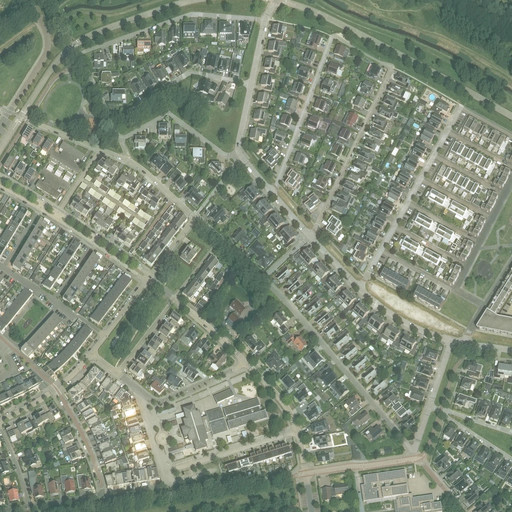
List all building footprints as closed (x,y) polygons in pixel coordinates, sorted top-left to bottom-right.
[(202,26),(202,32),(205,32),(205,34),(215,34),(216,34),(216,28),(213,28),(213,27),(212,27),(212,25),(212,23),(205,23),(205,26),(202,26)] [(231,41),(231,42),(235,42),(235,29),(232,29),(232,27),(228,27),(228,24),(220,24),(220,25),(219,25),(219,33),(220,33),(220,34),(227,34),(230,35),(230,36),(231,36),(231,41)] [(183,25),(183,34),(195,34),(195,38),(199,38),(199,30),(195,30),(195,25),(183,25)] [(241,26),(241,29),(241,33),(238,33),(238,41),(242,41),(242,39),(248,39),(248,34),(249,34),(249,29),(248,29),(248,27),(246,27),(246,26),(241,26)] [(282,32),(283,27),(279,26),(279,27),(274,26),(272,35),(277,36),(276,39),(282,40),(284,33),(282,32)] [(169,33),(169,36),(169,43),(175,43),(175,39),(179,39),(179,29),(176,29),(176,28),(173,28),(173,29),(172,29),(172,33),(169,33)] [(164,33),(161,33),(161,34),(158,34),(158,36),(155,36),(155,43),(158,43),(158,45),(165,45),(165,34),(164,34),(164,33)] [(306,46),(321,51),(321,44),(320,44),(322,39),(313,36),(311,43),(308,42),(306,46)] [(150,41),(146,41),(138,41),(138,53),(143,53),(143,49),(150,50),(150,41)] [(278,49),(279,44),(275,43),(275,45),(270,44),(268,52),(273,53),(273,56),(279,58),(280,50),(278,49)] [(343,57),(346,50),(338,47),(335,55),(336,56),(335,58),(345,62),(347,58),(343,57)] [(119,54),(119,58),(124,58),(124,57),(126,57),(126,58),(129,58),(129,57),(133,57),(133,50),(123,50),(123,48),(119,48),(119,54)] [(194,65),(194,66),(201,67),(203,57),(206,57),(208,51),(202,50),(201,56),(196,55),(196,57),(195,57),(194,62),(195,62),(194,65)] [(302,58),(300,62),(311,66),(312,63),(313,63),(316,55),(308,52),(305,59),(302,58)] [(187,65),(189,63),(186,59),(187,58),(184,54),(178,57),(178,58),(177,56),(174,58),(177,64),(180,62),(183,67),(183,68),(187,65)] [(94,68),(103,68),(103,56),(94,56),(94,68)] [(208,57),(206,68),(207,68),(210,69),(213,70),(215,62),(218,63),(220,56),(216,56),(216,59),(208,57)] [(232,57),(230,67),(233,67),(232,73),(232,74),(234,74),(233,75),(237,76),(237,75),(239,65),(240,63),(240,61),(236,60),(237,58),(232,57)] [(221,59),(219,72),(223,73),(223,72),(225,72),(226,66),(229,66),(230,60),(227,60),(227,61),(221,59)] [(166,63),(163,64),(166,69),(169,68),(173,74),(174,75),(177,73),(176,72),(178,71),(172,60),(166,64),(166,63)] [(274,67),(276,61),(272,60),(272,62),(267,61),(265,69),(270,70),(269,73),(275,75),(277,67),(274,67)] [(332,65),(331,65),(329,70),(326,69),(325,73),(331,75),(332,74),(336,76),(339,69),(342,70),(344,66),(333,62),(332,65)] [(365,76),(375,81),(376,78),(377,78),(381,70),(373,66),(370,74),(367,72),(365,76)] [(158,74),(162,81),(165,79),(165,78),(166,77),(161,69),(158,70),(156,68),(152,71),(155,76),(158,74)] [(299,80),(305,82),(306,79),(307,79),(309,74),(312,75),(313,71),(310,70),(310,71),(302,68),(299,76),(300,77),(299,80)] [(116,73),(111,74),(107,73),(102,74),(102,83),(108,84),(111,82),(111,79),(111,78),(116,77),(119,77),(119,73),(116,73)] [(156,85),(150,76),(147,78),(146,76),(141,79),(145,84),(147,83),(151,89),(154,87),(154,86),(156,85)] [(397,78),(396,81),(398,83),(403,85),(401,88),(407,90),(409,86),(409,85),(406,84),(408,80),(399,76),(398,78),(397,78)] [(265,91),(272,92),(273,84),(271,84),(272,78),(268,78),(268,79),(263,78),(261,86),(266,88),(265,91)] [(131,82),(128,84),(132,91),(135,89),(139,95),(142,93),(142,92),(144,91),(137,80),(132,83),(131,82)] [(330,94),(332,87),(336,88),(337,84),(327,80),(326,83),(324,83),(321,91),(330,94)] [(207,94),(209,88),(211,89),(210,90),(214,92),(217,86),(213,84),(212,85),(210,84),(210,83),(201,81),(200,88),(198,89),(199,91),(199,92),(200,93),(201,95),(203,93),(207,94)] [(366,82),(362,89),(359,88),(357,92),(367,96),(369,94),(370,94),(372,89),(375,90),(377,86),(374,85),(373,86),(366,82)] [(304,87),(296,84),(293,92),(290,90),(288,94),(299,98),(300,95),(301,96),(304,87)] [(229,97),(223,94),(225,88),(222,86),(219,92),(222,94),(217,103),(225,106),(229,97)] [(397,96),(395,98),(404,103),(405,100),(403,99),(406,93),(392,86),(391,89),(390,88),(388,92),(397,96)] [(122,101),(122,97),(125,97),(125,91),(112,91),(112,96),(111,96),(111,101),(122,101)] [(259,95),(258,104),(262,105),(262,108),(268,109),(270,101),(267,101),(268,95),(265,95),(264,96),(259,95)] [(315,109),(323,112),(326,105),(329,106),(330,102),(320,98),(319,101),(318,101),(315,109)] [(356,107),(354,110),(360,112),(361,110),(362,110),(366,102),(358,98),(354,106),(356,107)] [(391,110),(394,112),(398,103),(387,98),(385,100),(384,103),(384,104),(390,107),(388,109),(391,110)] [(284,106),(282,110),(293,114),(294,111),(295,112),(298,103),(293,101),(290,100),(288,105),(287,108),(284,106)] [(431,111),(435,113),(439,115),(440,112),(441,113),(442,111),(447,113),(449,110),(448,110),(450,107),(445,105),(446,104),(442,101),(441,103),(437,100),(431,111)] [(391,110),(389,113),(381,109),(380,113),(379,115),(390,120),(392,117),(396,119),(399,114),(394,112),(391,110)] [(263,121),(265,113),(261,112),(261,113),(256,112),(254,121),(259,122),(258,125),(264,126),(265,121),(263,121)] [(439,115),(435,113),(433,116),(432,115),(429,120),(440,126),(443,121),(440,120),(442,117),(439,115)] [(342,124),(352,128),(354,126),(355,126),(359,118),(350,114),(347,121),(344,120),(342,124)] [(287,130),(288,127),(289,128),(292,119),(284,116),(281,124),(278,122),(276,126),(287,130)] [(308,127),(316,130),(319,122),(318,121),(319,118),(313,116),(312,119),(311,119),(309,125),(306,124),(305,127),(308,128),(308,127)] [(378,130),(384,132),(388,124),(377,118),(376,121),(375,120),(373,124),(380,127),(378,130)] [(473,132),(478,124),(469,119),(463,130),(468,133),(470,131),(473,132)] [(435,129),(437,130),(438,130),(440,126),(429,120),(427,124),(428,125),(427,128),(434,131),(435,129)] [(482,138),(487,129),(478,124),(473,132),(472,135),(477,138),(479,136),(482,138)] [(171,130),(168,130),(167,130),(167,125),(167,126),(159,126),(159,125),(159,130),(158,130),(159,130),(159,132),(158,132),(159,132),(159,137),(167,137),(171,137),(171,132),(171,130)] [(434,131),(427,128),(425,126),(422,130),(423,132),(425,133),(423,135),(432,140),(435,135),(432,134),(434,131)] [(28,128),(28,129),(27,128),(25,131),(26,132),(22,138),(27,141),(26,142),(29,144),(34,137),(31,135),(33,132),(28,128)] [(255,142),(258,143),(260,137),(262,138),(263,135),(266,135),(266,131),(257,129),(257,132),(252,131),(250,140),(255,141),(255,142)] [(491,143),(496,134),(487,129),(482,138),(481,140),(486,143),(488,141),(491,143)] [(338,141),(345,144),(346,142),(347,142),(351,134),(343,130),(339,138),(340,138),(338,141)] [(381,145),(384,146),(385,143),(381,141),(384,136),(373,130),(372,133),(371,132),(370,136),(378,140),(376,142),(381,145)] [(179,131),(174,131),(174,140),(175,140),(175,139),(176,139),(176,144),(185,144),(185,139),(186,139),(186,140),(186,136),(179,136),(179,131)] [(286,135),(278,132),(275,141),(276,141),(275,144),(281,146),(282,143),(283,144),(285,138),(288,139),(289,135),(286,134),(286,135)] [(305,146),(310,148),(312,141),(316,142),(317,138),(307,134),(305,137),(304,137),(302,142),(300,141),(298,145),(303,147),(304,147),(305,147),(305,146)] [(505,140),(505,139),(496,134),(491,143),(490,145),(496,148),(497,146),(500,148),(502,146),(505,140)] [(38,135),(36,138),(34,137),(29,144),(32,146),(33,145),(37,148),(36,149),(39,151),(41,147),(46,140),(43,139),(44,138),(38,135)] [(423,142),(429,145),(430,145),(432,140),(423,135),(422,138),(419,136),(417,141),(419,142),(422,144),(423,142)] [(146,138),(135,138),(135,142),(134,142),(134,143),(135,143),(135,148),(145,148),(145,149),(146,149),(146,138)] [(46,140),(41,147),(43,149),(42,150),(47,153),(46,154),(50,156),(50,157),(53,151),(54,150),(52,148),(53,145),(53,144),(48,141),(46,140)] [(381,145),(376,142),(375,142),(373,144),(367,141),(367,142),(366,142),(365,144),(365,145),(364,147),(374,152),(377,146),(380,147),(381,145)] [(426,146),(422,144),(419,142),(417,145),(416,144),(413,149),(424,155),(427,150),(424,149),(426,146)] [(64,165),(74,150),(63,143),(60,148),(63,151),(60,156),(53,151),(50,157),(63,165),(64,165)] [(460,156),(465,148),(456,143),(449,154),(455,157),(456,155),(460,156)] [(342,150),(335,146),(332,154),(329,152),(327,156),(337,161),(338,158),(339,158),(343,150),(342,150)] [(469,161),(474,153),(465,148),(460,156),(458,159),(464,162),(465,160),(469,161)] [(276,163),(281,158),(273,150),(271,151),(270,149),(266,153),(268,155),(276,163)] [(419,158),(421,159),(422,159),(424,155),(413,149),(409,156),(415,159),(418,161),(419,158)] [(74,150),(64,165),(65,166),(64,166),(78,174),(81,169),(74,164),(77,159),(81,161),(84,156),(74,150)] [(191,150),(191,152),(193,154),(193,158),(197,158),(200,160),(200,164),(204,164),(204,150),(191,150)] [(370,159),(372,155),(362,150),(361,153),(360,152),(358,156),(366,159),(364,162),(370,165),(372,160),(370,159)] [(295,163),(303,166),(306,159),(309,160),(310,156),(300,152),(299,155),(298,155),(295,163)] [(478,166),(483,158),(474,153),(469,161),(467,164),(473,167),(474,165),(478,166)] [(278,164),(276,163),(268,155),(263,160),(272,170),(278,164)] [(165,164),(162,161),(164,159),(160,156),(158,157),(157,157),(157,158),(156,157),(154,160),(155,160),(152,164),(152,163),(151,164),(152,164),(159,171),(160,171),(160,170),(163,173),(166,170),(169,172),(173,168),(167,162),(165,164)] [(415,159),(409,156),(405,163),(416,169),(419,164),(413,161),(415,159)] [(3,166),(4,167),(9,171),(9,170),(11,167),(14,169),(18,162),(15,160),(14,161),(10,158),(6,164),(5,163),(3,166)] [(491,164),(492,163),(483,158),(478,166),(476,169),(482,172),(483,170),(487,172),(488,169),(491,164)] [(98,166),(97,166),(95,169),(98,172),(99,171),(101,173),(107,163),(108,162),(106,161),(106,162),(102,159),(98,166)] [(22,178),(26,171),(24,169),(25,168),(21,165),(21,164),(18,162),(14,169),(16,171),(14,173),(14,174),(19,177),(19,176),(22,178)] [(108,162),(107,163),(101,173),(106,176),(112,166),(113,166),(108,162)] [(336,166),(328,162),(324,170),(321,168),(319,172),(329,177),(331,174),(332,174),(336,166)] [(366,176),(366,177),(367,174),(366,173),(368,167),(357,162),(356,164),(355,164),(354,167),(360,170),(359,173),(366,176)] [(213,172),(215,170),(219,174),(220,172),(221,172),(224,172),(224,164),(221,164),(221,163),(212,163),(210,165),(212,167),(210,169),(213,172)] [(411,172),(413,174),(414,174),(416,169),(405,163),(401,170),(406,173),(409,175),(411,172)] [(112,166),(106,176),(108,177),(107,178),(111,180),(113,177),(113,176),(117,169),(113,167),(114,166),(113,166),(112,166)] [(446,180),(451,171),(442,166),(436,177),(442,181),(443,178),(446,180)] [(46,193),(56,178),(55,177),(56,177),(42,168),(39,174),(46,178),(43,184),(39,181),(36,187),(46,193)] [(502,179),(506,181),(511,173),(502,168),(499,172),(504,174),(502,179)] [(22,178),(24,179),(24,180),(29,183),(30,183),(32,180),(34,182),(37,178),(39,175),(35,172),(34,173),(30,170),(28,172),(26,171),(22,178)] [(173,183),(175,185),(175,186),(181,191),(186,185),(183,181),(184,181),(179,177),(182,174),(177,170),(173,175),(177,179),(173,183)] [(406,173),(401,170),(397,177),(408,184),(411,179),(405,176),(406,173)] [(297,184),(301,178),(292,171),(287,177),(289,179),(297,184)] [(455,185),(460,176),(451,171),(446,180),(445,182),(451,186),(452,183),(455,185)] [(366,176),(359,173),(357,176),(351,173),(351,174),(350,173),(349,176),(348,179),(357,183),(359,179),(362,181),(363,178),(365,179),(366,177),(366,176)] [(120,186),(122,187),(129,177),(128,176),(124,174),(119,181),(119,180),(117,184),(120,186)] [(465,190),(469,181),(460,176),(455,185),(454,188),(460,191),(461,188),(465,190)] [(129,177),(122,187),(127,191),(134,181),(134,180),(129,177)] [(406,188),(408,184),(397,177),(394,182),(392,181),(391,184),(392,184),(398,187),(399,185),(406,188)] [(56,178),(46,193),(57,200),(60,194),(57,192),(60,187),(67,192),(71,186),(57,178),(56,178)] [(328,182),(320,178),(317,185),(314,184),(312,188),(322,192),(323,190),(324,190),(328,182)] [(301,187),(297,184),(289,179),(285,184),(294,191),(296,189),(298,191),(301,187)] [(502,189),(506,181),(502,179),(499,183),(495,181),(493,185),(502,189)] [(134,180),(134,181),(127,191),(129,192),(133,195),(135,191),(139,184),(135,181),(136,181),(134,180)] [(478,188),(479,187),(469,181),(465,190),(463,193),(469,196),(470,193),(474,195),(475,193),(478,188)] [(345,184),(344,184),(343,187),(343,188),(350,191),(349,194),(356,197),(358,192),(355,191),(356,187),(346,182),(345,184)] [(108,190),(109,189),(102,184),(99,189),(106,193),(108,190)] [(397,190),(398,187),(392,184),(390,187),(393,188),(390,193),(400,198),(403,193),(397,190)] [(248,199),(256,192),(255,191),(256,190),(254,187),(253,188),(253,187),(247,192),(245,190),(239,196),(241,198),(242,197),(244,199),(246,197),(248,199)] [(142,200),(144,202),(151,192),(151,191),(150,191),(146,188),(141,195),(138,199),(142,201),(142,200)] [(199,193),(193,188),(188,193),(191,196),(189,198),(197,206),(203,199),(198,194),(199,193)] [(151,191),(151,192),(144,202),(149,205),(156,195),(151,191)] [(253,207),(257,203),(255,201),(260,197),(260,196),(261,195),(259,193),(258,193),(256,192),(248,199),(251,202),(250,202),(250,204),(253,207)] [(435,204),(440,196),(433,192),(431,194),(428,192),(425,198),(435,204)] [(348,207),(352,198),(340,193),(339,195),(338,195),(337,199),(343,202),(342,204),(343,205),(348,207)] [(395,201),(397,202),(397,203),(400,198),(390,193),(388,197),(389,198),(387,201),(388,201),(393,204),(395,201)] [(489,203),(494,205),(498,197),(489,193),(487,197),(491,199),(489,203)] [(315,208),(316,208),(321,204),(314,195),(312,196),(311,194),(307,198),(308,200),(309,200),(315,208)] [(156,195),(149,205),(151,207),(155,209),(157,206),(156,206),(161,199),(157,196),(156,195)] [(75,210),(82,200),(80,199),(80,198),(77,196),(74,200),(75,200),(70,207),(75,210)] [(446,209),(449,204),(445,202),(446,200),(440,196),(435,204),(446,209)] [(80,214),(87,204),(82,200),(75,210),(80,214)] [(317,210),(316,208),(315,208),(309,200),(308,200),(305,203),(306,205),(304,206),(311,215),(317,210)] [(261,212),(268,206),(267,204),(268,204),(265,201),(264,201),(259,206),(257,203),(253,207),(258,214),(259,213),(261,212)] [(392,206),(393,204),(388,201),(387,204),(385,202),(382,207),(392,213),(395,208),(392,206)] [(490,214),(494,205),(489,203),(487,207),(483,205),(481,209),(490,214)] [(16,212),(25,217),(28,213),(26,211),(27,208),(21,204),(16,212)] [(87,204),(80,214),(85,217),(90,210),(91,210),(93,207),(89,205),(87,204)] [(348,207),(343,205),(341,207),(334,204),(332,208),(333,208),(332,210),(342,215),(345,209),(347,210),(348,207)] [(456,215),(460,208),(453,204),(452,206),(449,204),(446,209),(456,215)] [(209,211),(212,214),(209,217),(216,224),(220,220),(223,223),(226,219),(223,216),(225,215),(218,208),(217,209),(214,205),(209,211)] [(264,221),(269,217),(267,215),(272,210),(273,209),(270,206),(269,207),(268,206),(261,212),(259,213),(263,218),(262,219),(264,221)] [(386,216),(389,217),(392,213),(382,207),(381,209),(380,209),(379,209),(376,213),(377,214),(377,213),(382,216),(385,218),(386,216)] [(460,208),(456,215),(466,221),(467,220),(469,215),(466,214),(467,211),(460,208)] [(97,225),(104,215),(102,214),(102,213),(99,211),(96,214),(97,215),(92,221),(97,225)] [(22,222),(25,217),(16,212),(13,217),(22,222)] [(175,218),(184,224),(187,220),(179,213),(175,218)] [(380,219),(382,216),(377,213),(377,214),(375,216),(378,218),(375,222),(384,227),(387,222),(380,219)] [(280,219),(279,218),(280,217),(277,214),(276,215),(271,219),(269,217),(264,221),(266,224),(268,222),(272,227),(280,219)] [(102,228),(109,218),(104,215),(97,225),(102,228)] [(422,227),(426,220),(419,216),(418,218),(415,216),(412,222),(422,227)] [(19,227),(22,222),(13,217),(10,221),(19,227)] [(339,231),(342,227),(340,226),(342,224),(332,217),(328,223),(339,231)] [(477,227),(482,230),(486,221),(477,217),(475,221),(479,223),(477,227)] [(109,218),(102,228),(107,232),(112,225),(115,222),(111,219),(111,220),(109,218)] [(181,227),(184,224),(175,218),(176,218),(172,223),(180,228),(181,227)] [(38,225),(45,229),(47,225),(48,225),(50,222),(45,219),(43,222),(41,220),(40,221),(39,220),(38,222),(39,223),(38,225)] [(276,234),(281,231),(279,228),(284,224),(284,223),(282,220),(281,221),(280,219),(272,227),(275,231),(274,232),(276,234)] [(432,233),(435,228),(432,226),(433,224),(426,220),(422,227),(432,233)] [(16,231),(19,227),(10,221),(8,226),(16,231)] [(384,227),(375,222),(373,221),(370,226),(372,226),(370,229),(372,230),(377,233),(379,230),(381,232),(384,227)] [(178,230),(180,228),(172,223),(169,227),(176,233),(179,230),(178,230)] [(342,233),(339,231),(328,223),(328,224),(330,225),(326,231),(337,239),(342,233)] [(42,234),(45,229),(38,225),(35,230),(42,234)] [(119,240),(126,230),(124,228),(120,225),(118,229),(114,236),(119,240)] [(14,236),(16,231),(8,226),(9,227),(6,231),(14,236)] [(174,237),(176,233),(169,227),(168,228),(169,228),(166,233),(165,232),(172,238),(173,236),(174,237)] [(443,239),(447,231),(440,227),(439,230),(435,228),(432,233),(434,234),(443,239)] [(477,238),(482,230),(477,227),(475,231),(471,229),(468,233),(477,238)] [(284,239),(292,233),(290,232),(291,231),(289,228),(288,229),(288,228),(283,233),(281,231),(276,234),(280,239),(282,237),(284,239)] [(39,238),(42,234),(35,230),(32,234),(39,238)] [(124,243),(131,233),(126,230),(119,240),(124,243)] [(245,235),(240,230),(238,233),(237,232),(236,232),(234,234),(234,235),(235,236),(232,239),(238,244),(240,241),(245,246),(250,241),(244,236),(245,235)] [(376,235),(377,233),(372,230),(371,232),(368,231),(365,236),(376,242),(379,237),(376,235)] [(11,241),(14,236),(6,231),(3,236),(2,235),(11,241)] [(447,231),(443,239),(453,245),(453,244),(456,239),(453,237),(454,235),(447,231)] [(171,239),(172,238),(165,232),(161,237),(169,243),(171,240),(171,239)] [(131,233),(124,243),(129,246),(134,240),(137,236),(133,234),(131,233)] [(292,233),(284,239),(286,242),(284,244),(286,246),(284,247),(286,249),(292,244),(290,242),(296,238),(295,237),(296,236),(294,234),(293,234),(292,233)] [(36,243),(39,238),(32,234),(29,239),(36,243)] [(0,240),(8,245),(11,241),(2,235),(0,238),(0,240)] [(367,243),(373,246),(376,242),(365,236),(362,240),(360,239),(359,242),(366,245),(367,243)] [(167,246),(169,243),(161,237),(159,240),(157,238),(156,240),(158,242),(165,247),(166,246),(167,246)] [(34,248),(36,243),(29,239),(27,244),(34,248)] [(8,246),(8,245),(0,240),(0,246),(5,250),(7,248),(8,249),(9,247),(8,246)] [(409,251),(413,244),(406,240),(405,242),(401,240),(398,245),(409,251)] [(70,245),(77,251),(81,246),(73,241),(70,245)] [(464,252),(469,254),(473,246),(464,241),(462,245),(467,247),(464,252)] [(164,249),(165,247),(158,242),(154,246),(162,252),(164,249)] [(191,242),(180,257),(189,265),(201,250),(191,242)] [(261,267),(262,266),(265,269),(270,264),(270,265),(273,262),(272,261),(275,259),(271,255),(269,257),(261,249),(263,247),(258,243),(251,250),(258,256),(258,255),(260,257),(256,261),(259,263),(258,264),(261,267)] [(34,248),(27,244),(26,244),(25,244),(24,245),(25,246),(24,248),(31,252),(34,248)] [(419,257),(422,252),(419,250),(420,248),(413,244),(409,251),(419,257)] [(74,255),(77,251),(70,245),(67,250),(66,249),(74,255)] [(365,256),(368,250),(358,245),(355,251),(365,256)] [(159,256),(162,252),(154,246),(154,247),(155,247),(151,252),(150,251),(158,257),(159,255),(159,256)] [(28,257),(31,252),(24,248),(21,253),(28,257)] [(71,260),(74,255),(66,249),(63,254),(71,260)] [(304,262),(312,255),(310,252),(308,250),(303,254),(301,252),(294,258),(297,261),(299,259),(303,263),(304,262)] [(156,259),(158,257),(150,251),(147,256),(146,255),(146,256),(154,262),(157,259),(156,259)] [(367,258),(365,256),(355,251),(351,257),(354,258),(354,259),(363,264),(367,258)] [(430,263),(434,255),(427,251),(426,254),(422,252),(419,257),(430,263)] [(465,262),(469,254),(464,252),(462,256),(458,254),(456,258),(465,262)] [(25,262),(28,257),(21,253),(18,257),(25,262)] [(90,259),(97,263),(100,259),(101,260),(103,257),(97,253),(95,256),(93,254),(92,255),(91,254),(90,256),(91,257),(90,259)] [(68,264),(71,260),(63,254),(60,258),(68,264)] [(309,271),(314,266),(312,263),(317,259),(314,257),(312,255),(304,262),(308,267),(306,268),(309,271)] [(434,255),(430,263),(440,268),(443,263),(439,261),(441,259),(434,255)] [(151,266),(154,262),(146,256),(143,260),(151,266)] [(22,266),(25,262),(18,257),(15,262),(22,266)] [(208,262),(216,268),(219,264),(211,257),(208,262)] [(65,268),(68,264),(60,258),(61,259),(58,263),(65,268)] [(94,268),(97,263),(90,259),(87,263),(94,268)] [(58,263),(57,263),(55,261),(52,266),(55,268),(62,273),(65,268),(58,263)] [(20,271),(22,266),(15,262),(13,267),(20,271)] [(216,268),(208,262),(205,265),(206,265),(204,267),(211,272),(214,267),(216,268)] [(91,272),(94,268),(87,263),(84,268),(91,272)] [(317,276),(325,268),(323,266),(321,263),(316,268),(314,266),(309,271),(311,273),(313,272),(317,276)] [(281,274),(277,278),(281,283),(290,275),(286,270),(288,268),(286,266),(279,272),(281,274)] [(452,276),(457,278),(461,270),(452,266),(450,270),(454,272),(452,276)] [(207,277),(211,272),(204,267),(203,269),(203,268),(200,271),(207,277)] [(59,277),(62,273),(55,268),(52,272),(59,277)] [(88,277),(91,272),(84,268),(81,272),(88,277)] [(323,284),(327,279),(325,277),(330,272),(327,270),(325,268),(317,276),(321,280),(320,281),(323,284)] [(52,272),(51,272),(49,270),(46,275),(49,277),(56,282),(58,280),(59,281),(60,279),(59,278),(59,277),(52,272)] [(389,272),(385,270),(380,278),(385,281),(389,272)] [(511,288),(511,270),(477,327),(477,328),(477,329),(477,330),(478,330),(511,336),(511,320),(498,318),(495,316),(511,288)] [(203,281),(207,277),(200,271),(198,274),(198,275),(197,277),(204,282),(203,281)] [(85,281),(88,277),(81,272),(78,277),(85,281)] [(289,287),(286,289),(289,292),(288,292),(290,294),(300,285),(296,281),(298,279),(302,276),(299,272),(294,277),(295,278),(289,283),(291,285),(289,287)] [(385,281),(389,283),(393,275),(389,272),(385,281)] [(122,275),(119,280),(128,287),(132,282),(129,281),(132,278),(126,273),(124,276),(122,275)] [(398,277),(393,275),(389,283),(393,285),(398,277)] [(453,287),(457,278),(452,276),(450,280),(446,278),(444,282),(453,287)] [(53,286),(56,282),(49,277),(46,281),(45,281),(53,286)] [(85,281),(78,277),(77,277),(76,277),(75,279),(76,279),(75,281),(82,286),(85,281)] [(201,287),(204,282),(197,277),(196,278),(195,278),(193,281),(201,287)] [(330,290),(338,282),(336,280),(334,277),(330,282),(327,279),(323,284),(325,286),(326,286),(330,290)] [(393,285),(397,288),(402,279),(398,277),(393,285)] [(402,279),(397,288),(401,290),(406,282),(402,279)] [(124,292),(128,287),(119,280),(115,285),(116,286),(124,292)] [(50,291),(53,286),(45,281),(42,285),(50,291)] [(78,290),(82,286),(75,281),(72,286),(78,290)] [(197,292),(201,287),(193,281),(190,284),(191,284),(190,286),(197,292)] [(336,297),(341,293),(338,291),(343,286),(340,284),(338,282),(330,290),(334,294),(333,295),(336,297)] [(410,284),(406,282),(401,290),(406,292),(410,284)] [(18,291),(29,300),(33,295),(21,286),(20,288),(23,291),(21,293),(18,291)] [(75,295),(78,290),(72,286),(69,290),(75,295)] [(121,297),(124,292),(116,286),(112,290),(111,290),(121,297)] [(193,296),(197,292),(190,286),(188,288),(188,287),(186,290),(194,297),(193,296)] [(301,296),(296,300),(301,305),(310,296),(307,292),(310,289),(307,286),(299,294),(301,296)] [(414,297),(418,299),(423,291),(418,289),(414,297)] [(72,299),(75,295),(69,290),(66,295),(72,299)] [(117,302),(121,297),(111,290),(108,294),(117,302)] [(190,301),(194,297),(186,290),(182,295),(190,301)] [(25,305),(29,300),(18,291),(16,293),(20,295),(17,298),(14,295),(14,296),(25,305)] [(344,303),(352,295),(349,293),(348,291),(343,295),(341,293),(336,297),(339,300),(339,299),(344,303)] [(427,293),(423,291),(418,299),(422,302),(427,293)] [(427,293),(422,302),(427,304),(431,296),(427,293)] [(113,306),(117,302),(108,294),(104,299),(113,306)] [(69,304),(72,299),(66,295),(63,299),(69,304)] [(350,311),(354,307),(352,304),(356,299),(354,298),(352,295),(344,303),(348,308),(347,308),(350,311)] [(21,309),(25,305),(14,296),(13,297),(16,300),(13,303),(10,300),(21,309)] [(427,304),(431,306),(435,298),(431,296),(427,304)] [(311,307),(306,311),(311,316),(312,315),(312,314),(319,309),(316,304),(320,301),(317,298),(309,305),(311,307)] [(431,306),(435,309),(440,300),(435,298),(431,306)] [(110,311),(113,306),(104,299),(100,304),(110,311)] [(17,314),(21,309),(10,300),(9,302),(12,305),(10,307),(6,305),(17,314)] [(238,328),(243,322),(236,316),(238,313),(240,315),(245,309),(241,305),(240,305),(238,304),(239,303),(236,300),(230,306),(236,311),(233,313),(228,319),(229,319),(238,328)] [(444,303),(440,300),(435,309),(439,311),(444,303)] [(106,316),(110,311),(100,304),(97,309),(106,316)] [(358,317),(365,308),(363,306),(361,304),(356,309),(354,307),(350,311),(352,314),(353,313),(358,317)] [(14,319),(17,314),(6,305),(5,307),(8,309),(6,312),(3,309),(2,310),(14,319)] [(364,324),(368,319),(366,317),(370,312),(367,310),(365,308),(358,317),(362,321),(361,321),(364,324)] [(102,321),(106,316),(97,309),(98,310),(94,314),(102,321)] [(0,315),(10,323),(14,319),(2,310),(1,311),(4,314),(2,317),(0,315)] [(318,321),(316,322),(320,327),(322,325),(324,328),(335,319),(332,316),(329,319),(325,314),(323,312),(319,316),(321,318),(318,321)] [(172,324),(178,329),(179,329),(181,326),(177,324),(181,319),(173,313),(169,318),(174,321),(172,324)] [(274,319),(275,320),(275,321),(277,323),(278,323),(281,327),(279,329),(282,332),(287,328),(284,325),(287,322),(280,313),(278,315),(277,315),(275,317),(274,318),(274,319)] [(63,330),(61,328),(58,326),(60,323),(63,326),(65,324),(54,314),(50,319),(63,330)] [(99,326),(102,321),(94,314),(90,319),(99,326)] [(0,323),(6,328),(10,323),(0,315),(0,317),(1,319),(0,319),(0,323)] [(373,329),(379,320),(377,318),(375,316),(371,321),(368,319),(364,324),(367,326),(368,325),(373,329)] [(61,332),(63,330),(50,319),(46,323),(57,333),(54,330),(56,327),(61,332)] [(238,328),(229,319),(226,323),(235,331),(238,328)] [(380,336),(383,331),(381,329),(385,323),(382,322),(379,320),(373,329),(377,332),(377,333),(380,336)] [(330,329),(325,334),(330,339),(331,337),(339,330),(335,325),(336,324),(334,322),(328,327),(330,329)] [(55,334),(57,333),(46,323),(42,328),(53,337),(50,334),(52,332),(55,334)] [(178,329),(172,324),(170,326),(166,323),(162,327),(170,334),(174,329),(176,331),(178,329)] [(79,331),(89,338),(92,333),(83,326),(79,331)] [(166,338),(170,334),(162,327),(158,332),(163,336),(161,338),(166,342),(168,339),(166,338)] [(387,342),(388,340),(395,331),(392,329),(390,327),(386,332),(383,331),(380,336),(377,339),(381,341),(382,339),(387,342)] [(51,339),(53,337),(42,328),(38,332),(49,342),(46,339),(48,336),(51,339)] [(188,340),(192,343),(198,334),(192,329),(188,335),(185,333),(180,340),(185,344),(188,340)] [(345,337),(349,333),(347,330),(338,337),(340,340),(334,345),(339,350),(348,341),(345,337)] [(85,343),(89,338),(79,331),(80,332),(77,337),(76,336),(85,343)] [(396,347),(399,341),(397,339),(400,333),(397,332),(395,331),(388,340),(393,343),(392,345),(396,347)] [(47,343),(49,342),(38,332),(34,337),(44,346),(45,346),(42,343),(44,340),(47,343)] [(362,335),(358,339),(363,345),(367,342),(362,335)] [(81,348),(85,343),(76,336),(72,341),(81,348)] [(43,348),(44,346),(34,337),(30,341),(40,351),(41,351),(37,348),(40,345),(43,348)] [(166,342),(161,338),(159,340),(155,337),(151,342),(159,348),(163,343),(164,344),(166,342)] [(261,342),(258,345),(251,337),(250,338),(249,338),(247,340),(247,341),(245,342),(253,351),(258,347),(261,351),(265,347),(261,342)] [(294,340),(295,340),(292,337),(286,342),(289,345),(292,342),(294,343),(293,343),(295,345),(296,344),(298,347),(297,348),(301,352),(308,346),(301,337),(295,342),(294,340)] [(405,350),(411,340),(408,339),(405,337),(402,342),(399,341),(396,347),(399,349),(400,347),(405,350)] [(199,340),(190,352),(195,355),(199,350),(204,353),(210,345),(204,340),(202,342),(199,340)] [(411,340),(405,350),(410,353),(410,354),(413,356),(416,350),(413,348),(416,343),(413,341),(411,340)] [(39,352),(40,351),(30,341),(26,345),(33,352),(36,349),(39,352)] [(77,353),(81,348),(72,341),(68,345),(77,353)] [(155,352),(159,348),(151,342),(147,347),(152,350),(150,352),(155,356),(157,353),(155,352)] [(28,358),(33,352),(26,345),(21,351),(28,358)] [(73,358),(77,353),(68,345),(64,350),(73,358)] [(344,356),(348,361),(358,353),(354,348),(355,347),(353,345),(347,349),(349,352),(344,356)] [(429,359),(436,361),(438,355),(435,354),(435,353),(432,351),(432,352),(430,352),(431,351),(425,348),(423,355),(424,355),(422,360),(428,362),(429,359)] [(68,362),(73,358),(64,350),(60,354),(68,362)] [(155,356),(150,352),(148,354),(144,351),(140,356),(148,362),(152,357),(153,359),(155,356)] [(175,356),(171,352),(165,359),(170,363),(175,356)] [(283,359),(281,360),(276,355),(277,354),(275,352),(271,355),(273,357),(268,361),(269,362),(266,364),(271,369),(273,367),(278,372),(286,365),(284,364),(286,362),(283,359)] [(310,354),(304,360),(308,364),(309,363),(311,361),(316,367),(318,365),(319,366),(323,363),(322,362),(323,361),(320,358),(320,357),(319,358),(319,357),(319,356),(318,356),(316,353),(312,357),(310,354)] [(64,367),(68,362),(60,354),(56,358),(64,367)] [(213,363),(212,364),(213,364),(213,366),(215,367),(216,366),(219,369),(223,363),(224,363),(225,362),(225,361),(226,360),(219,355),(217,358),(212,354),(208,360),(213,363)] [(144,367),(148,362),(140,356),(136,361),(141,364),(139,366),(144,370),(146,368),(144,367)] [(353,367),(358,372),(367,364),(363,359),(361,356),(356,361),(358,363),(353,367)] [(59,371),(64,367),(56,358),(51,362),(59,371)] [(50,378),(59,371),(51,362),(42,370),(50,378)] [(196,369),(192,366),(188,362),(184,367),(188,369),(184,373),(193,380),(198,374),(195,371),(196,369)] [(431,367),(420,363),(418,368),(420,369),(419,373),(431,377),(431,375),(432,375),(433,372),(432,372),(433,371),(430,370),(431,367)] [(466,366),(465,369),(466,370),(466,371),(471,372),(471,373),(473,373),(472,376),(479,379),(480,373),(482,367),(477,365),(477,364),(472,363),(472,365),(468,364),(467,366),(466,366)] [(144,370),(139,366),(137,369),(133,365),(129,370),(137,376),(141,372),(142,373),(144,370)] [(504,376),(506,366),(499,365),(498,371),(495,371),(494,378),(500,379),(500,376),(504,376)] [(363,378),(367,383),(377,375),(373,370),(374,370),(372,367),(366,372),(368,374),(363,378)] [(91,383),(95,379),(94,368),(86,377),(87,377),(83,382),(82,381),(87,387),(91,383)] [(106,379),(102,376),(103,375),(94,368),(95,379),(102,384),(103,384),(106,379)] [(175,376),(177,373),(171,368),(167,373),(171,376),(168,381),(173,385),(172,385),(175,388),(176,387),(181,381),(175,376)] [(319,372),(311,378),(314,381),(319,377),(321,379),(323,381),(324,383),(326,385),(329,382),(330,383),(333,380),(336,377),(334,375),(333,373),(331,371),(328,374),(327,374),(324,376),(325,377),(324,378),(322,375),(319,372)] [(486,377),(484,382),(488,384),(493,385),(493,381),(494,371),(490,371),(490,377),(486,377)] [(43,382),(34,374),(31,376),(33,379),(29,382),(34,390),(38,387),(37,385),(40,384),(39,384),(43,382)] [(164,383),(155,376),(151,380),(154,383),(150,388),(159,395),(165,388),(161,386),(164,383)] [(423,378),(417,376),(415,382),(418,383),(417,387),(426,390),(428,384),(422,381),(423,378)] [(21,383),(20,381),(18,377),(15,378),(19,385),(20,387),(16,389),(19,397),(24,395),(24,393),(26,392),(22,386),(21,383)] [(285,378),(282,381),(283,382),(282,382),(289,390),(293,387),(295,389),(299,385),(297,383),(295,385),(288,377),(286,379),(285,378)] [(114,385),(113,385),(109,382),(110,381),(107,378),(106,379),(103,384),(102,384),(100,387),(105,390),(104,391),(107,394),(108,393),(108,392),(114,385)] [(373,385),(375,387),(372,389),(374,392),(376,395),(386,386),(382,381),(380,379),(373,385)] [(472,386),(475,386),(476,382),(468,379),(467,381),(466,382),(464,381),(464,382),(462,382),(460,388),(461,388),(464,389),(464,390),(467,391),(467,390),(470,391),(472,386)] [(22,386),(26,392),(28,391),(30,394),(34,392),(33,390),(34,390),(29,382),(23,386),(22,386)] [(68,394),(78,395),(83,391),(86,388),(81,382),(82,383),(77,387),(76,386),(68,394)] [(335,383),(331,387),(340,398),(348,391),(341,383),(337,386),(335,383)] [(121,390),(117,387),(117,386),(114,384),(113,385),(114,385),(108,392),(108,393),(112,396),(111,397),(114,399),(121,390)] [(12,399),(6,387),(5,385),(3,386),(6,394),(2,396),(5,404),(10,402),(10,400),(12,399)] [(300,393),(295,397),(300,403),(302,401),(303,402),(305,400),(305,399),(308,396),(305,391),(307,389),(303,385),(297,390),(300,393)] [(19,397),(16,389),(11,391),(9,386),(6,387),(12,399),(14,398),(15,400),(19,397)] [(413,393),(411,399),(422,403),(424,396),(417,394),(418,391),(411,388),(410,392),(413,393)] [(119,403),(130,396),(129,397),(124,393),(124,392),(121,389),(121,390),(114,399),(119,403)] [(234,397),(231,389),(214,397),(217,404),(234,397)] [(383,402),(387,407),(395,400),(391,395),(390,395),(386,390),(381,395),(384,399),(385,399),(383,402)] [(84,403),(78,395),(68,394),(74,403),(75,402),(79,406),(84,403)] [(457,398),(455,405),(459,406),(458,406),(461,407),(462,407),(464,408),(466,402),(469,402),(475,404),(476,400),(471,398),(462,395),(461,398),(460,398),(458,398),(458,399),(457,398)] [(132,407),(133,406),(132,403),(131,403),(129,397),(130,396),(119,403),(121,410),(132,407)] [(230,430),(230,429),(239,426),(239,427),(267,418),(267,419),(265,411),(260,412),(259,407),(260,407),(258,399),(257,399),(258,400),(252,402),(252,401),(224,409),(223,409),(226,417),(227,417),(228,422),(227,422),(230,430)] [(349,414),(352,417),(358,412),(355,409),(360,406),(356,401),(354,399),(351,400),(346,404),(352,411),(349,414)] [(91,409),(93,409),(91,405),(89,406),(86,401),(84,403),(79,406),(77,407),(79,410),(80,410),(83,414),(91,409)] [(480,409),(478,415),(478,416),(481,417),(481,416),(484,417),(488,407),(483,405),(484,402),(479,401),(477,408),(480,409)] [(498,404),(495,403),(492,402),(489,411),(492,412),(490,419),(494,421),(494,420),(497,421),(500,410),(501,407),(497,406),(498,404)] [(307,417),(310,421),(315,417),(316,418),(320,416),(315,410),(318,407),(314,403),(308,407),(311,410),(306,414),(308,416),(307,417)] [(396,412),(402,407),(398,403),(397,404),(395,406),(392,408),(396,412)] [(49,415),(52,421),(55,419),(54,418),(59,414),(54,406),(49,409),(51,414),(49,415)] [(197,451),(206,448),(204,441),(207,440),(205,434),(211,432),(212,435),(227,431),(220,409),(206,413),(207,417),(201,419),(199,412),(196,413),(194,406),(184,409),(187,419),(183,420),(184,424),(183,426),(180,427),(184,439),(187,438),(189,438),(190,442),(194,441),(197,451)] [(134,412),(132,407),(121,410),(122,413),(124,413),(125,418),(135,415),(136,415),(135,411),(134,412)] [(400,418),(401,418),(401,417),(406,413),(408,412),(407,412),(406,412),(403,408),(397,414),(400,418)] [(94,414),(91,409),(83,414),(82,415),(84,418),(85,417),(88,422),(96,417),(96,418),(98,417),(95,413),(94,414)] [(511,416),(511,411),(507,410),(504,409),(501,416),(504,417),(502,423),(503,423),(502,424),(506,425),(509,426),(511,416)] [(52,421),(49,415),(46,417),(44,412),(38,415),(43,424),(48,421),(50,424),(53,422),(52,421)] [(401,418),(402,419),(401,419),(404,422),(404,421),(405,422),(402,425),(403,425),(402,426),(404,428),(405,428),(407,430),(408,429),(411,427),(410,427),(415,423),(410,418),(409,417),(407,415),(406,413),(401,417),(401,418)] [(360,414),(358,416),(352,421),(356,426),(360,423),(362,426),(365,424),(368,422),(367,422),(370,419),(366,414),(362,417),(360,414)] [(38,426),(43,424),(38,415),(33,418),(35,423),(33,424),(36,429),(39,428),(38,426)] [(136,420),(135,415),(125,418),(124,418),(125,422),(126,421),(128,426),(128,427),(137,424),(139,424),(137,420),(136,420)] [(99,422),(96,418),(96,417),(88,422),(86,423),(88,426),(89,425),(92,430),(100,426),(101,426),(102,425),(100,421),(99,422)] [(32,422),(29,423),(28,420),(22,423),(27,432),(28,434),(36,430),(36,429),(33,424),(32,422)] [(327,425),(326,420),(319,422),(320,425),(312,427),(313,428),(312,429),(313,433),(314,433),(314,434),(318,433),(319,435),(323,433),(323,432),(326,431),(325,425),(327,425)] [(21,434),(27,432),(22,423),(17,425),(19,430),(16,432),(20,439),(23,438),(21,434)] [(139,429),(137,424),(128,427),(128,426),(127,427),(128,430),(129,430),(131,435),(140,432),(140,433),(141,432),(140,428),(139,429)] [(103,431),(101,426),(100,426),(92,430),(91,430),(92,434),(93,433),(96,438),(105,434),(106,434),(104,430),(103,431)] [(451,443),(454,438),(452,437),(456,431),(455,430),(456,430),(453,428),(452,428),(450,427),(444,435),(450,439),(448,441),(451,443)] [(20,439),(16,432),(14,433),(12,428),(6,430),(10,440),(16,437),(18,443),(21,441),(20,439)] [(372,428),(370,430),(364,435),(369,440),(372,437),(375,440),(383,434),(378,428),(374,431),(372,428)] [(62,440),(71,435),(68,430),(63,432),(62,430),(56,433),(58,435),(59,435),(62,440)] [(141,437),(140,433),(140,432),(131,435),(129,435),(130,439),(132,439),(133,444),(143,441),(144,441),(143,437),(141,437)] [(107,439),(105,434),(96,438),(94,438),(96,442),(97,441),(99,446),(108,443),(110,442),(108,438),(107,439)] [(64,449),(70,446),(69,443),(74,441),(71,435),(62,440),(65,445),(63,446),(64,449)] [(463,447),(468,440),(465,438),(466,437),(462,435),(458,441),(456,439),(452,445),(457,448),(459,445),(463,447)] [(315,440),(314,440),(316,446),(317,445),(317,446),(319,445),(320,448),(332,446),(332,443),(328,443),(326,437),(315,439),(315,440)] [(144,446),(143,441),(133,444),(132,444),(133,448),(134,447),(136,452),(145,450),(146,449),(145,446),(144,446)] [(113,451),(112,447),(113,447),(111,442),(110,442),(108,443),(99,446),(98,447),(100,450),(101,450),(103,454),(103,455),(112,451),(112,452),(113,451)] [(469,453),(473,456),(479,446),(477,444),(475,442),(474,442),(473,442),(469,448),(467,447),(463,453),(467,456),(469,453)] [(281,445),(285,455),(291,453),(288,445),(287,446),(286,444),(281,445)] [(278,457),(285,455),(281,445),(281,446),(282,447),(280,448),(280,446),(275,447),(278,457)] [(70,446),(64,449),(63,449),(64,452),(67,451),(70,456),(79,452),(76,447),(71,449),(70,446)] [(272,459),(278,457),(275,447),(276,449),(274,450),(273,448),(269,449),(272,459)] [(266,461),(272,459),(269,449),(269,451),(268,452),(267,450),(263,451),(266,461)] [(481,459),(484,462),(486,458),(490,454),(487,452),(488,451),(484,449),(480,455),(478,454),(474,459),(478,462),(481,459)] [(147,455),(145,450),(136,452),(134,453),(136,456),(137,456),(139,461),(149,458),(148,454),(147,455)] [(329,450),(322,451),(323,454),(318,455),(319,463),(330,461),(329,454),(330,454),(329,450)] [(23,459),(24,461),(23,462),(24,464),(25,465),(26,467),(30,465),(30,466),(36,464),(35,463),(36,463),(33,455),(33,456),(31,451),(25,453),(26,456),(27,456),(27,458),(23,459)] [(114,457),(112,452),(112,451),(103,455),(103,454),(101,455),(103,459),(104,458),(106,463),(104,463),(105,464),(116,459),(115,456),(114,457)] [(259,463),(266,461),(263,451),(262,451),(263,453),(261,454),(261,452),(256,453),(259,463)] [(79,452),(70,456),(72,462),(70,462),(71,465),(77,463),(76,460),(81,458),(79,452)] [(253,465),(259,463),(256,453),(257,455),(255,456),(254,454),(250,455),(253,465)] [(248,467),(253,465),(250,455),(251,458),(239,462),(241,469),(242,473),(249,471),(248,467)] [(490,469),(492,465),(496,468),(501,460),(499,458),(496,456),(495,456),(492,462),(489,460),(485,466),(490,469)] [(436,462),(435,463),(437,466),(436,466),(438,469),(439,468),(439,469),(442,467),(443,467),(442,468),(445,470),(450,466),(447,462),(448,462),(443,457),(439,460),(438,460),(436,462)] [(1,461),(0,461),(0,474),(1,476),(6,474),(5,473),(9,472),(8,469),(9,469),(7,465),(7,466),(5,463),(4,464),(4,463),(2,464),(1,461)] [(228,473),(241,469),(239,462),(226,466),(228,473)] [(511,467),(511,466),(511,465),(507,463),(507,464),(506,463),(502,469),(500,467),(495,474),(499,476),(501,474),(505,477),(511,467)] [(147,469),(149,481),(149,480),(154,479),(154,480),(160,479),(156,469),(151,470),(151,468),(147,469)] [(149,481),(147,469),(144,469),(144,471),(138,472),(140,483),(144,482),(144,481),(149,480),(149,481)] [(456,470),(455,471),(455,472),(453,469),(447,473),(450,476),(447,478),(449,480),(449,481),(451,483),(452,483),(460,476),(458,474),(459,473),(456,470)] [(140,483),(138,472),(133,473),(133,471),(129,472),(131,484),(131,483),(136,482),(137,483),(140,483)] [(364,486),(361,486),(363,502),(398,497),(398,501),(396,501),(397,511),(442,511),(441,503),(434,504),(433,496),(413,499),(412,495),(409,495),(405,471),(363,477),(364,486)] [(131,484),(129,472),(126,472),(126,474),(121,475),(122,485),(126,485),(126,484),(131,483),(131,484)] [(119,486),(122,485),(121,475),(115,475),(115,474),(111,475),(112,476),(113,485),(119,485),(119,486)] [(83,475),(77,476),(78,484),(81,483),(82,490),(84,490),(84,491),(88,491),(87,490),(91,489),(90,484),(91,484),(90,480),(89,480),(89,479),(84,480),(83,475)] [(458,491),(459,491),(461,493),(470,485),(466,481),(468,479),(465,475),(459,481),(461,483),(457,486),(455,488),(456,488),(455,489),(457,491),(458,491)] [(48,476),(44,476),(47,492),(51,491),(52,495),(59,494),(58,487),(57,487),(56,484),(49,485),(48,476)] [(65,484),(67,493),(75,492),(73,481),(69,482),(68,481),(67,476),(61,477),(62,484),(65,484)] [(111,486),(113,485),(112,476),(105,477),(107,488),(112,487),(111,486)] [(35,482),(30,483),(30,487),(31,488),(32,493),(34,492),(34,494),(35,498),(43,497),(42,487),(35,488),(34,486),(35,486),(35,482)] [(350,489),(348,490),(348,485),(339,486),(339,485),(335,486),(335,489),(331,489),(331,488),(322,489),(324,501),(333,500),(332,497),(336,497),(336,495),(345,494),(345,496),(350,496),(350,489)] [(11,487),(5,488),(6,494),(9,494),(10,502),(19,501),(17,491),(11,491),(11,487)] [(473,493),(471,491),(466,495),(468,498),(466,500),(470,505),(478,498),(474,493),(473,493)] [(477,509),(478,509),(479,510),(475,511),(486,511),(488,511),(484,505),(483,506),(481,502),(475,507),(477,509)]
